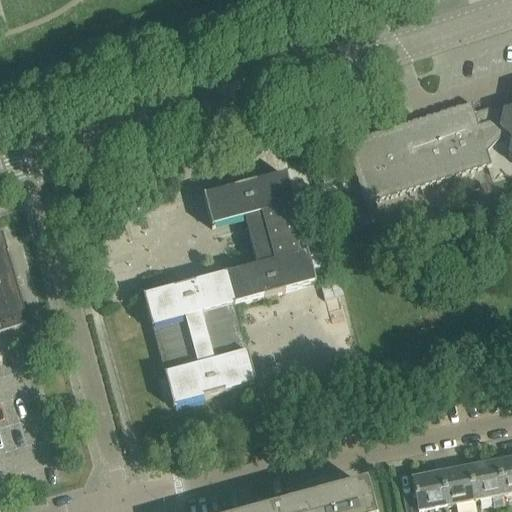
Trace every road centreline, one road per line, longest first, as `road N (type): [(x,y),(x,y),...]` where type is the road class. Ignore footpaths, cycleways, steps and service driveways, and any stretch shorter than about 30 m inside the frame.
road 1 (tertiary): [(31,168),(511,14)]
road 2 (residential): [(123,502),(511,428)]
road 3 (residential): [(123,502),(31,168)]
